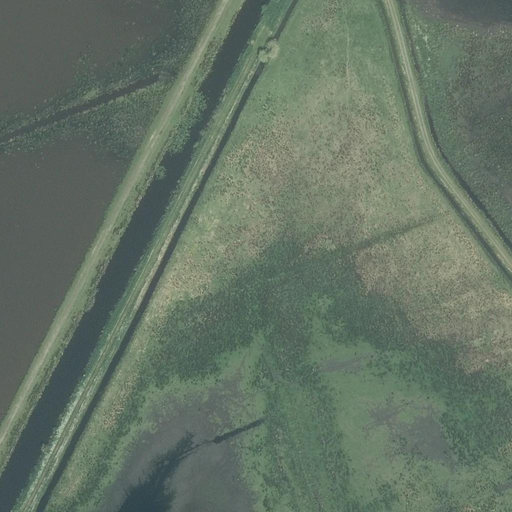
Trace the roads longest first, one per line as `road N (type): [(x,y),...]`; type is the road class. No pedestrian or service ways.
road 1 (track): [(284,0),(22,511)]
road 2 (track): [(0,438),(221,0)]
road 3 (track): [(511,266),(435,163),(389,0)]
